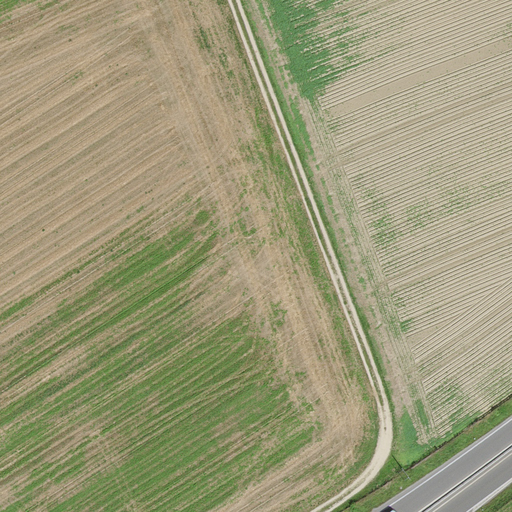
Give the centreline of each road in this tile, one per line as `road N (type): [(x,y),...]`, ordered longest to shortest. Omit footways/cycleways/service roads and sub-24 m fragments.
road 1 (track): [(237,0),(385,420),(370,476),(314,511)]
road 2 (primary): [(511,430),(397,511)]
